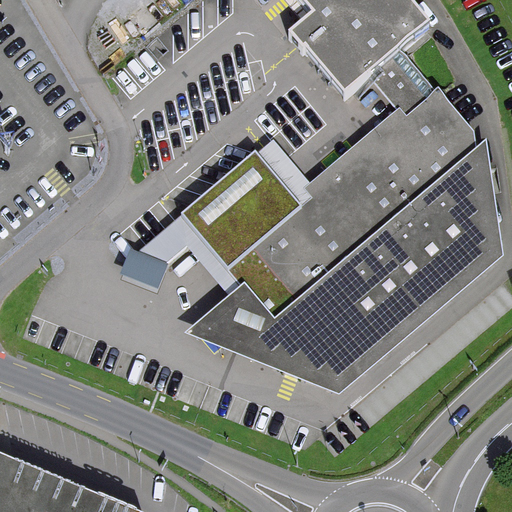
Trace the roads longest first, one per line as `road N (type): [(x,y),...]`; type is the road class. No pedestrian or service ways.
road 1 (residential): [(0,289),(103,198),(119,171),(115,122),(40,0)]
road 2 (tertiary): [(0,372),(154,435),(303,511)]
road 3 (unknown): [(103,198),(161,181),(275,85),(286,51),(263,24)]
road 4 (secondary): [(511,363),(464,405),(390,492)]
